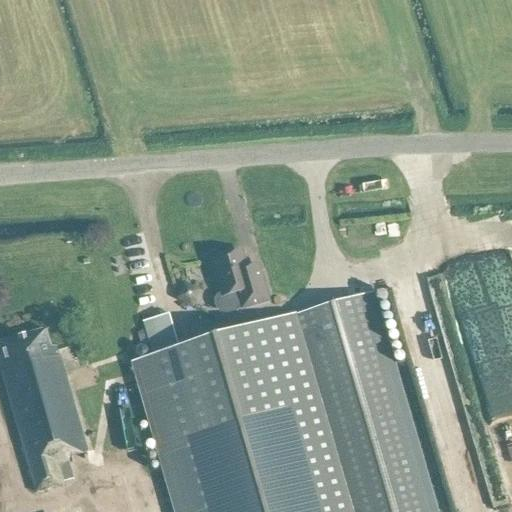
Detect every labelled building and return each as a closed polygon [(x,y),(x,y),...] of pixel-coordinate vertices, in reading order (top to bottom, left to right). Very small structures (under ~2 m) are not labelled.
[(268,303),(260,274),(248,278),(241,253),(211,261),(222,298),(237,294),(242,310),(268,303)] [(153,360),(140,364),(145,382),(182,511),(436,511),(372,295),(232,336),(179,351),(169,316),(143,323),(145,330),(148,343),(153,360)] [(145,330),(137,332),(140,345),(148,343),(145,330)] [(69,459),(87,454),(56,348),(52,349),(47,331),(0,345),(0,367),(37,495),(63,487),(61,482),(69,480),(65,465),(71,463),(69,459)] [(511,495),(511,448),(501,451),(511,495)]
